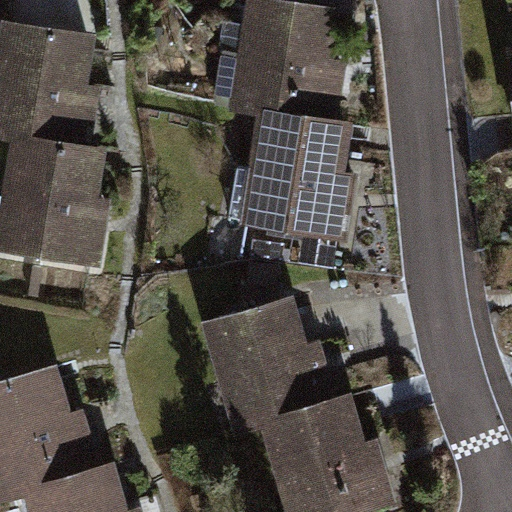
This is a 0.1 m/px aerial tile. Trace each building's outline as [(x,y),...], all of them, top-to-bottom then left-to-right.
[(338,6),(281,0),(243,0),(231,113),(245,114),(341,125),(347,69),(331,67),(338,6)] [(511,0),(499,0),(510,156),(511,155),(511,0)] [(90,41),(0,31),(0,149),(92,160),(98,103),(83,102),(90,41)] [(341,125),(245,114),(238,178),(222,176),(216,233),(354,248),(361,184),(348,183),(354,126),(341,125)] [(92,160),(0,149),(0,270),(106,283),(113,220),(99,218),(105,161),(92,160)] [(293,304),(205,330),(238,445),(255,440),(340,416),(324,358),(310,362),(293,304)] [(54,373),(0,387),(0,495),(5,494),(96,469),(84,428),(71,431),(54,373)] [(340,416),(255,440),(275,511),(397,511),(380,451),(366,455),(353,413),(340,416)] [(96,469),(5,494),(9,511),(126,511),(114,466),(96,469)]
